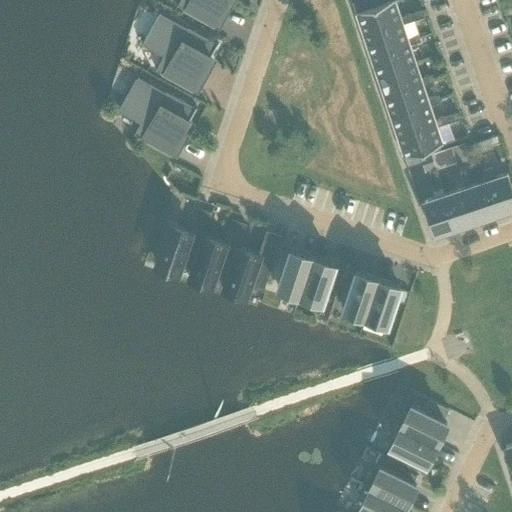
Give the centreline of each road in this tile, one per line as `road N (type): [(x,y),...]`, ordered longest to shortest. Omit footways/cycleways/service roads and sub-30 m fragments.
road 1 (residential): [(511,234),(438,258),(242,194),(226,167),(278,0)]
road 2 (residential): [(511,157),(460,0)]
